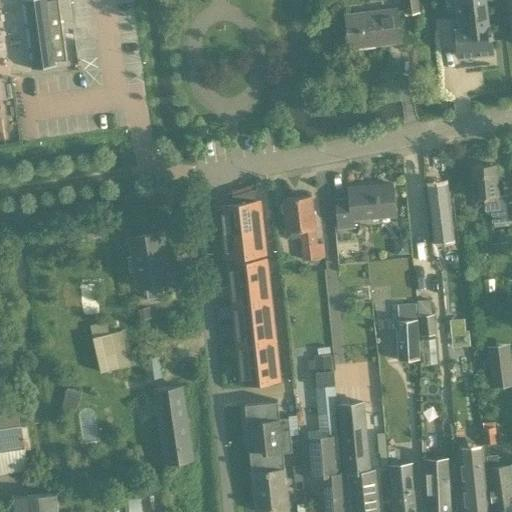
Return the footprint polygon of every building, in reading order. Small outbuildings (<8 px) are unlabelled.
[(22,0),(23,3),(21,3),(22,10),(24,10),(25,15),(23,15),(24,22),(26,22),(26,27),(25,27),(26,34),(27,34),(28,39),(26,39),(27,46),(29,46),(30,51),(28,51),(29,58),(31,58),(32,67),(31,67),(31,69),(55,65),(55,64),(54,64),(54,62),(66,60),(57,0),(22,0)] [(403,0),(405,13),(417,12),(415,0),(403,0)] [(485,26),(482,0),(453,0),(458,29),(452,30),(456,58),(491,55),(488,27),(485,26)] [(348,48),(399,42),(395,11),(344,17),(348,48)] [(485,212),(492,211),(493,226),(511,224),(511,196),(510,196),(499,197),(496,166),(470,168),(473,199),(484,198),(485,212)] [(352,221),(395,216),(391,185),(348,190),(349,200),(335,201),(339,230),(353,229),(352,221)] [(233,203),(218,205),(221,231),(260,227),(257,200),(253,201),(252,190),(232,195),(233,203)] [(323,243),(318,243),(313,197),(285,200),(288,233),(299,231),(302,270),(325,267),(323,243)] [(260,227),(221,231),(224,258),(263,253),(260,227)] [(163,284),(171,282),(163,233),(131,238),(134,256),(129,257),(132,273),(136,272),(138,288),(147,286),(149,299),(166,297),(163,284)] [(395,242),(396,255),(408,253),(406,241),(395,242)] [(265,258),(227,262),(229,282),(267,278),(265,258)] [(267,278),(229,282),(232,302),(270,298),(267,278)] [(270,298),(232,302),(234,323),(272,319),(270,298)] [(414,304),(397,305),(398,318),(415,317),(414,304)] [(421,336),(434,334),(432,315),(419,316),(421,336)] [(272,319),(234,323),(236,343),(274,339),(272,319)] [(397,361),(417,360),(415,320),(395,321),(397,361)] [(274,339),(236,343),(238,364),(277,360),(274,339)] [(491,386),(511,382),(506,339),(484,342),(491,386)] [(148,379),(161,377),(158,356),(145,358),(148,379)] [(277,360),(238,364),(241,384),(279,379),(277,360)] [(337,413),(335,385),(333,370),(317,372),(318,386),(314,386),(317,416),(337,413)] [(154,391),(160,427),(189,422),(183,386),(154,391)] [(244,404),(247,426),(279,422),(277,401),(244,404)] [(345,474),(349,474),(352,511),(377,511),(374,471),(370,472),(363,404),(338,406),(345,474)] [(0,417),(0,428),(21,426),(19,415),(0,417)] [(189,422),(160,427),(166,464),(195,459),(189,422)] [(247,426),(249,447),(281,444),(279,422),(247,426)] [(482,433),(484,443),(496,441),(494,430),(482,433)] [(309,478),(321,477),(324,511),(345,511),(341,472),(336,473),(332,434),(305,436),(309,478)] [(249,447),(251,469),(284,465),(281,444),(249,447)] [(465,511),(487,511),(482,456),(460,459),(465,511)] [(426,511),(448,511),(446,459),(424,460),(426,511)] [(394,511),(415,511),(412,463),(391,465),(394,511)] [(251,469),(253,490),(286,487),(284,465),(251,469)] [(487,468),(492,500),(493,511),(511,511),(511,472),(511,465),(487,468)] [(253,490),(256,511),(288,508),(286,487),(253,490)] [(141,511),(140,490),(127,491),(128,511),(141,511)] [(57,511),(56,493),(13,497),(14,511),(57,511)]
